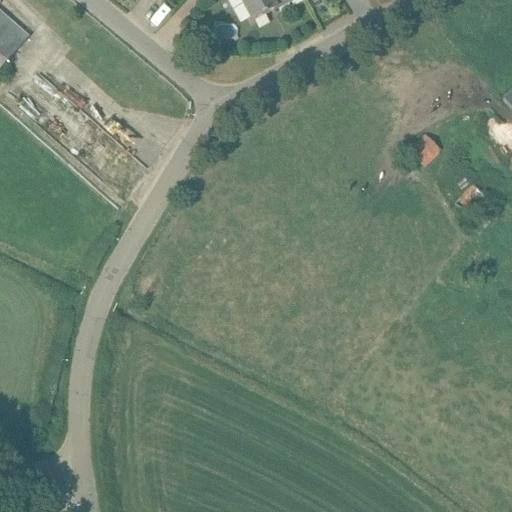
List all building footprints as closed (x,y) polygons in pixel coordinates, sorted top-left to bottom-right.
[(239,0),(252,24),(295,0),(239,0)] [(0,71),(28,40),(0,14),(0,71)] [(511,94),(503,102),(511,112),(511,94)] [(425,170),(441,154),(425,137),(408,153),(425,170)] [(473,187),(454,205),(470,222),(489,203),(473,187)]
